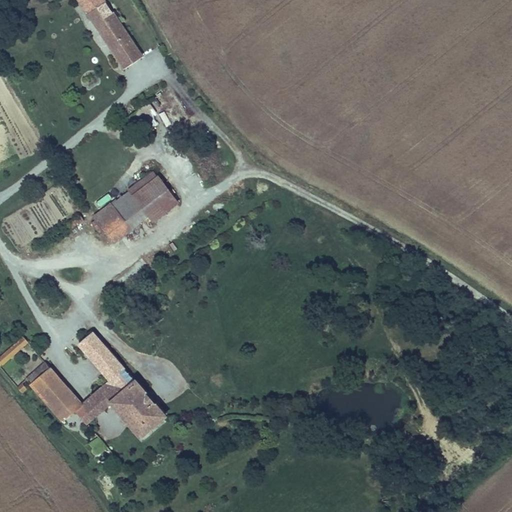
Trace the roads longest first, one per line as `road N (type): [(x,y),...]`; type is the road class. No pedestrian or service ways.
road 1 (track): [(0,243),(25,265),(97,265),(225,180),(270,176),(368,225),(511,323)]
road 2 (track): [(0,195),(160,70),(250,174)]
road 3 (track): [(5,253),(45,329),(68,334),(84,313),(97,265)]
